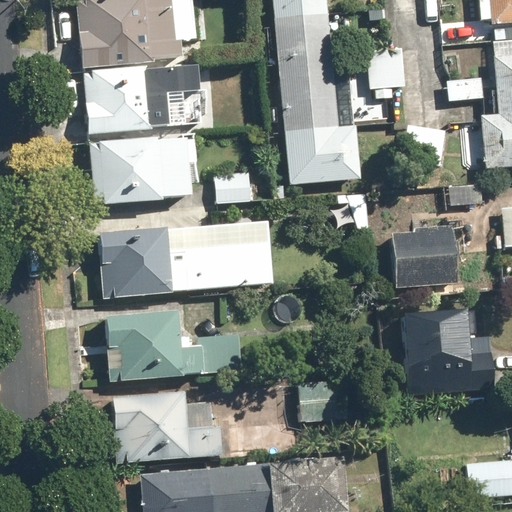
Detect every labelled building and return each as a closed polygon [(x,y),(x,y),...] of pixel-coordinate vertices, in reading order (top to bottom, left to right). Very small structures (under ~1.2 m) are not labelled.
[(97,0),(73,2),(79,70),(145,64),(143,44),(184,41),(180,0),(97,0)] [(270,0),(286,186),(359,180),(354,123),(336,125),(326,0),(270,0)] [(511,0),(485,0),(487,27),(511,24),(511,0)] [(174,46),(176,63),(207,60),(206,43),(174,46)] [(367,53),(370,91),(404,87),(401,50),(367,53)] [(511,55),(491,57),(496,117),(478,118),(482,170),(511,167),(511,55)] [(82,75),(87,134),(185,126),(180,68),(82,75)] [(446,82),(448,101),(481,99),(479,80),(446,82)] [(407,126),(401,160),(439,166),(445,133),(407,126)] [(87,145),(91,204),(190,197),(185,138),(87,145)] [(214,176),(217,204),(253,201),(250,172),(214,176)] [(367,191),(347,197),(356,231),(376,225),(367,191)] [(511,206),(503,207),(505,247),(511,246),(511,206)] [(218,213),(222,258),(264,254),(260,209),(218,213)] [(98,233),(103,297),(187,291),(184,254),(165,256),(163,228),(98,233)] [(388,234),(392,289),(453,285),(449,229),(388,234)] [(398,314),(404,398),(493,391),(490,351),(465,353),(462,309),(398,314)] [(103,317),(107,383),(244,374),(241,335),(198,338),(199,347),(177,349),(174,312),(103,317)] [(295,384),(299,422),(346,418),(342,380),(295,384)] [(109,397),(114,466),(236,458),(234,427),(209,429),(207,405),(182,406),(181,392),(109,397)] [(138,475),(141,511),(341,511),(343,511),(339,458),(138,475)] [(511,461),(464,464),(466,498),(511,495),(511,461)]
